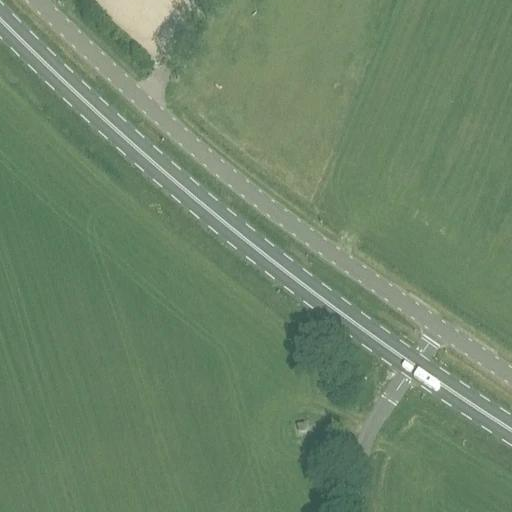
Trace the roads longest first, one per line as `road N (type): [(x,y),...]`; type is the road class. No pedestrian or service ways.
road 1 (primary): [(411,366),(211,214),(0,22)]
road 2 (unclassified): [(437,328),(235,185),(33,0)]
road 3 (unclassified): [(358,511),(359,454),(411,366)]
road 4 (primary): [(511,432),(411,366)]
